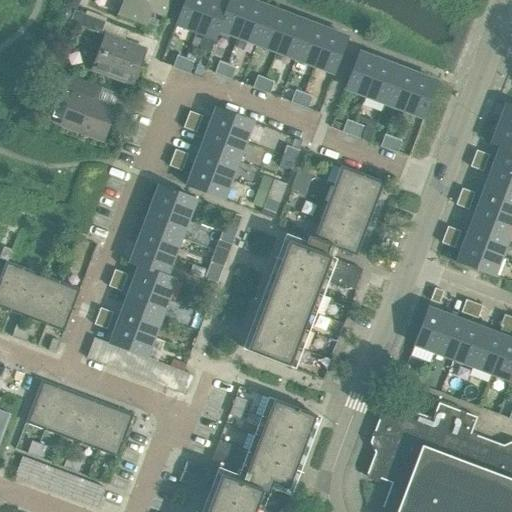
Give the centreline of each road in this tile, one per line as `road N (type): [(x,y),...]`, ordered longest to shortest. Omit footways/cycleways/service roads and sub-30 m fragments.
road 1 (residential): [(64,372),(180,76),(440,182)]
road 2 (residential): [(335,511),(329,484),(409,264)]
road 3 (residential): [(440,182),(507,0)]
